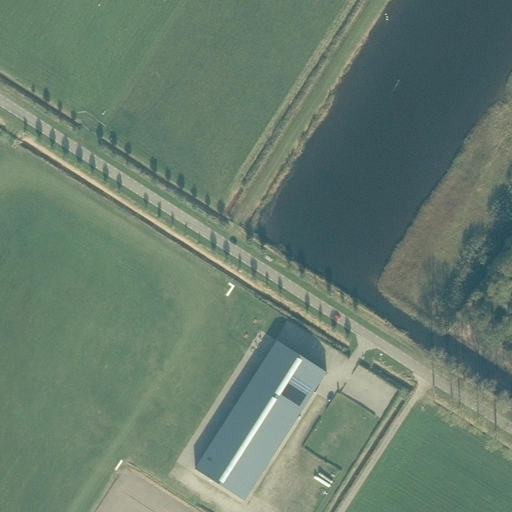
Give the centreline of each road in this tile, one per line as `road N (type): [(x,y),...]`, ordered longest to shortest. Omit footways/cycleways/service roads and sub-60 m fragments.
road 1 (unclassified): [(428,375),(0,102)]
road 2 (unclassified): [(341,511),(428,375)]
